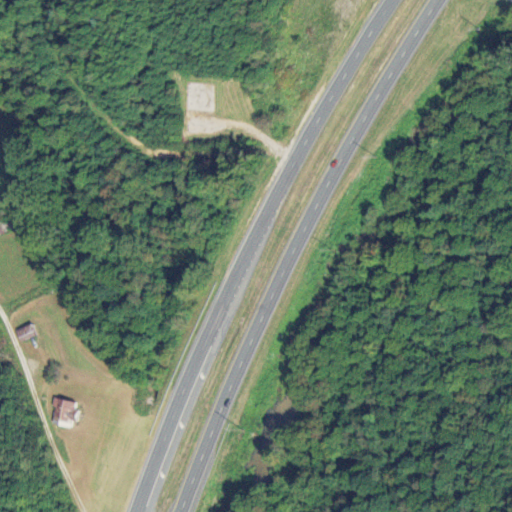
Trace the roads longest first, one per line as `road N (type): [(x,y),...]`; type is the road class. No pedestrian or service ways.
road 1 (trunk): [(177,511),(306,215),(434,0)]
road 2 (trunk): [(388,0),(287,169),(193,362),(134,511)]
